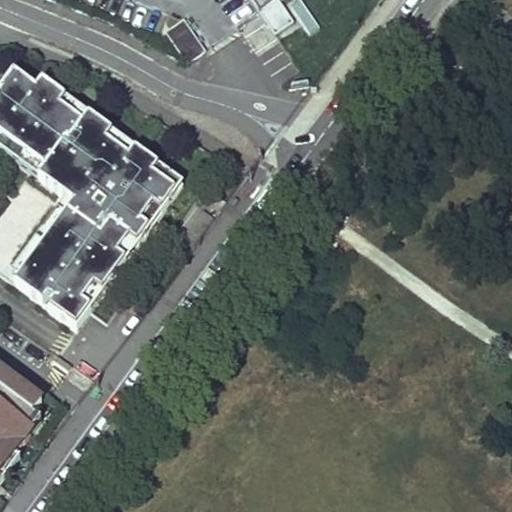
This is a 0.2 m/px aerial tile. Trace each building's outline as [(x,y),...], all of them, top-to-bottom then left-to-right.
[(252,0),(262,15),(283,0),(252,0)] [(332,12),(325,0),(322,0),(298,15),(306,28),(332,12)] [(287,2),(240,27),(254,54),(301,29),(287,2)] [(167,34),(189,67),(209,53),(186,21),(167,34)] [(8,72),(0,83),(0,137),(40,166),(34,175),(62,195),(69,200),(15,275),(12,280),(74,325),(89,304),(80,298),(91,282),(100,288),(123,257),(114,251),(125,235),(134,241),(145,225),(136,219),(148,202),(157,209),(171,189),(147,171),(153,162),(129,145),(123,155),(100,138),(107,129),(83,113),(77,122),(54,105),(61,96),(36,79),(30,88),(8,72)] [(83,113),(61,96),(54,105),(77,122),(83,113)] [(0,137),(0,150),(34,175),(40,166),(0,137)] [(178,179),(153,162),(147,171),(171,189),(178,179)] [(62,195),(8,270),(15,275),(69,200),(62,195)] [(211,211),(198,201),(170,240),(184,249),(211,211)] [(157,209),(148,202),(136,219),(145,225),(157,209)] [(0,233),(0,270),(4,273),(20,250),(3,238),(4,237),(0,233)] [(134,241),(125,235),(114,251),(123,257),(134,241)] [(100,288),(91,282),(80,298),(89,304),(100,288)] [(0,465),(4,460),(7,462),(31,429),(23,423),(40,398),(0,369),(0,465)]
